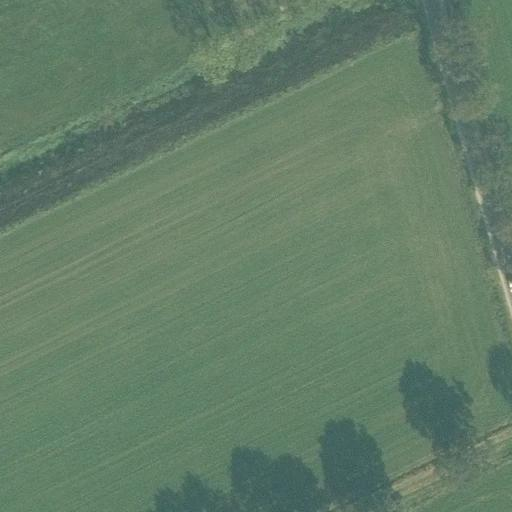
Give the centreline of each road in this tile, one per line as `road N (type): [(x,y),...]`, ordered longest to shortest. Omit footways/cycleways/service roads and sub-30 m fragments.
road 1 (tertiary): [(511,276),(430,0)]
road 2 (track): [(511,440),(366,511)]
